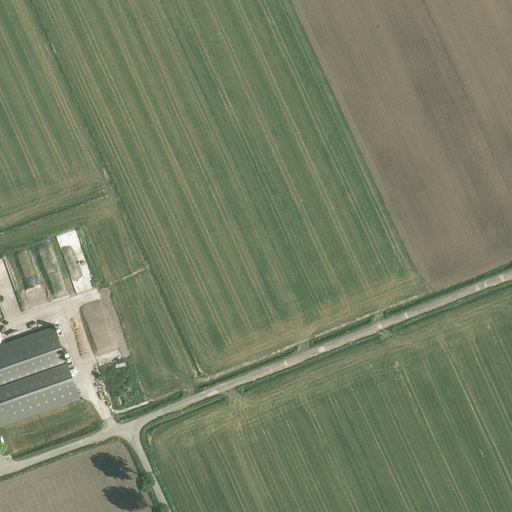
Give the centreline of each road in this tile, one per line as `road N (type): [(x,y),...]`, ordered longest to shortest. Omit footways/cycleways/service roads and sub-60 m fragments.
road 1 (track): [(129,426),(511,274)]
road 2 (unclassified): [(0,472),(129,426),(168,511)]
